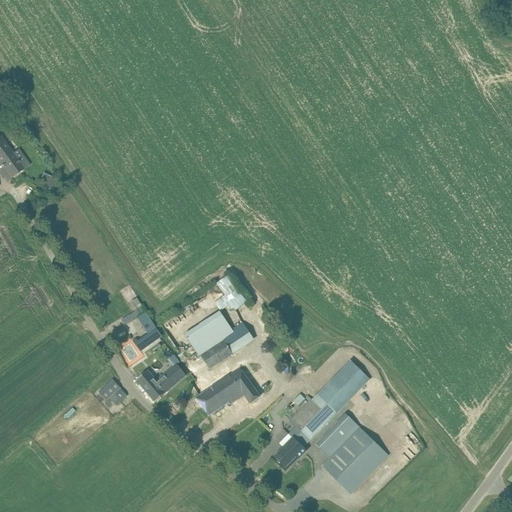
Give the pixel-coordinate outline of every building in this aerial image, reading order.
[(0,136),(0,163),(1,164),(12,157),(10,155),(12,153),(0,136)] [(10,155),(12,157),(1,164),(1,165),(0,165),(0,171),(5,178),(9,175),(11,179),(24,169),(19,163),(25,159),(18,149),(13,153),(12,153),(10,155)] [(234,311),(246,302),(228,275),(218,282),(226,294),(216,301),(222,310),(230,305),(234,311)] [(138,298),(131,302),(137,311),(123,319),(126,324),(146,312),(138,298)] [(224,340),(201,356),(210,370),(254,341),(242,323),(232,329),(234,332),(223,339),(224,340)] [(140,340),(137,341),(142,348),(159,337),(160,338),(161,337),(156,329),(148,334),(140,340)] [(132,360),(139,355),(131,343),(124,348),(132,360)] [(290,421),(296,427),(310,441),(369,379),(351,361),(313,401),(307,395),(304,399),(307,402),(290,421)] [(148,371),(137,380),(137,381),(155,402),(185,375),(176,364),(157,381),(148,371)] [(250,404),(258,399),(260,397),(240,367),(204,392),(196,397),(208,416),(228,403),(229,405),(244,395),(250,404)] [(103,388),(99,392),(107,401),(106,403),(104,404),(107,407),(109,409),(112,405),(114,403),(116,405),(127,396),(116,383),(106,391),(103,388)] [(350,495),(388,456),(345,414),(316,444),(330,458),(322,467),(350,495)] [(303,448),(310,441),(296,427),(289,435),(293,439),(275,458),(280,462),(278,464),(285,471),(298,458),(299,459),(306,451),(303,448)]
